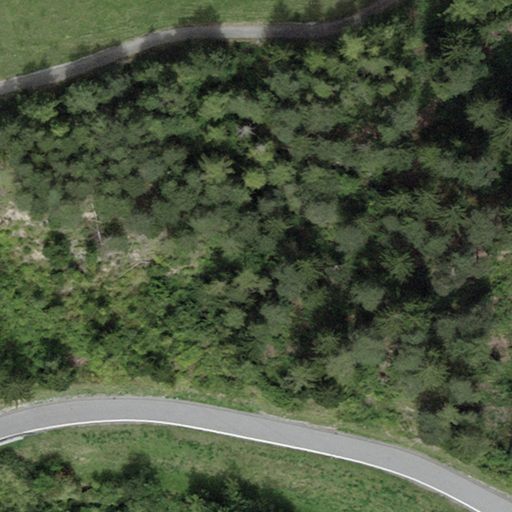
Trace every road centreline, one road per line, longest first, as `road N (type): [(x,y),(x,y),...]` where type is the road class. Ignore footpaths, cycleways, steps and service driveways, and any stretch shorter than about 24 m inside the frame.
road 1 (tertiary): [(0,428),(104,410),(214,417),(351,450),(506,511)]
road 2 (track): [(0,89),(181,32),(300,29),(394,0)]
